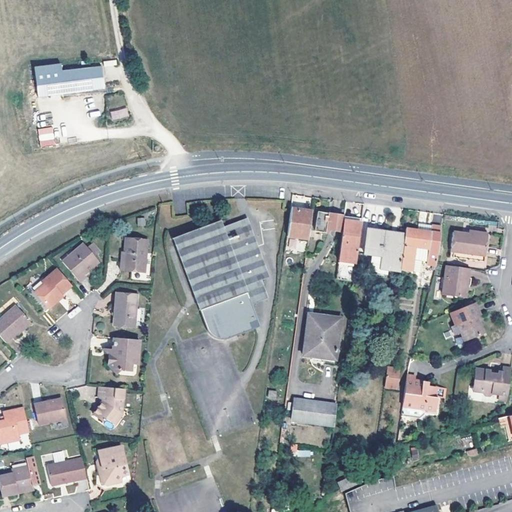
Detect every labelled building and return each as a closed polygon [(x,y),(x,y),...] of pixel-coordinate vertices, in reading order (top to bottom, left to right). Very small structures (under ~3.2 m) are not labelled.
[(102,86),(99,66),(60,72),(59,65),(32,68),(37,97),(102,86)] [(127,108),(110,111),(112,120),(129,117),(127,108)] [(53,127),(38,129),(40,147),(54,146),(53,127)] [(287,235),(296,237),(307,239),(311,211),(291,208),(287,235)] [(341,213),(317,210),(315,230),(329,232),(329,228),(339,229),(341,213)] [(172,237),(205,328),(209,334),(214,337),(220,338),(226,337),(255,326),(251,318),(256,316),(250,302),(263,297),(257,279),(264,277),(243,217),(221,225),(219,219),(172,237)] [(361,221),(343,219),(336,277),(354,280),(361,221)] [(424,229),(417,228),(405,226),(404,235),(399,267),(411,269),(413,257),(420,258),(426,259),(431,223),(425,222),(424,229)] [(426,259),(436,260),(441,224),(431,223),(426,259)] [(399,267),(404,235),(391,233),(392,231),(366,227),(361,278),(398,282),(399,267)] [(453,250),(452,256),(482,260),(487,233),(468,230),(467,233),(452,231),(449,249),(453,250)] [(295,249),(296,237),(287,235),(285,248),(295,249)] [(124,251),(122,270),(144,272),(146,241),(124,239),(124,251)] [(91,242),(86,246),(92,254),(98,250),(91,242)] [(92,254),(86,246),(83,243),(62,262),(79,281),(85,276),(84,273),(98,260),(92,254)] [(419,270),(420,258),(413,257),(411,269),(419,270)] [(464,279),(465,266),(445,263),(441,292),(464,295),(467,280),(464,279)] [(55,298),(60,294),(70,285),(56,269),(40,282),(43,285),(33,293),(48,309),(57,301),(55,298)] [(118,304),(116,325),(134,326),(137,294),(116,292),(115,304),(118,304)] [(480,326),(476,316),(480,315),(475,302),(455,310),(459,322),(451,326),(454,334),(460,332),(463,341),(484,333),(482,325),(480,326)] [(16,330),(28,320),(15,305),(0,317),(0,337),(4,342),(17,332),(16,330)] [(302,353),(324,356),(324,351),(308,349),(314,313),(308,312),(302,353)] [(324,351),(324,356),(323,360),(335,362),(341,317),(314,313),(308,349),(324,351)] [(30,322),(28,320),(16,330),(17,332),(18,333),(30,322)] [(112,355),(109,355),(109,365),(115,373),(121,369),(130,370),(131,362),(137,362),(139,339),(114,337),(113,346),(112,355)] [(113,346),(103,345),(109,355),(112,355),(113,346)] [(491,374),(491,371),(481,370),(476,372),(474,386),(476,392),(485,393),(486,397),(490,397),(495,394),(509,396),(511,370),(511,369),(503,368),(502,373),(498,372),(498,375),(491,374)] [(398,376),(386,375),(385,380),(394,381),(392,396),(395,396),(398,376)] [(422,385),(422,381),(414,380),(414,377),(406,375),(401,413),(419,416),(423,414),(424,409),(435,411),(437,398),(435,397),(435,387),(426,385),(422,385)] [(394,381),(385,380),(383,395),(392,396),(394,381)] [(109,421),(115,424),(122,414),(124,388),(99,386),(98,398),(102,401),(92,413),(101,421),(103,420),(109,421)] [(268,390),(267,399),(276,400),(276,391),(268,390)] [(34,404),(39,423),(65,417),(61,397),(34,404)] [(337,404),(294,398),(291,419),(334,425),(337,404)] [(4,421),(0,422),(0,421),(0,443),(19,440),(18,434),(28,431),(23,408),(2,412),(3,417),(4,421)] [(510,442),(511,441),(511,425),(509,416),(497,418),(499,425),(505,423),(510,442)] [(99,477),(109,483),(120,480),(119,475),(127,473),(119,444),(97,450),(98,458),(101,466),(97,469),(99,477)] [(46,465),(51,485),(85,478),(81,456),(46,465)] [(17,487),(33,483),(40,481),(34,458),(27,460),(28,463),(11,467),(12,471),(0,473),(0,488),(1,494),(18,490),(17,487)] [(101,485),(109,483),(99,477),(101,485)] [(337,482),(341,491),(353,486),(349,477),(337,482)] [(286,501),(276,504),(278,510),(288,506),(286,501)] [(439,511),(436,502),(402,511),(439,511)]
